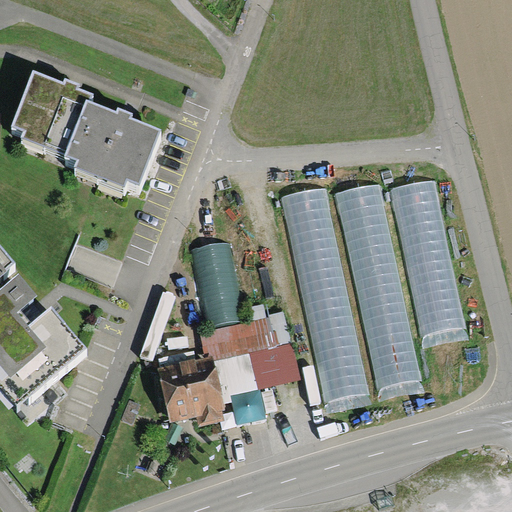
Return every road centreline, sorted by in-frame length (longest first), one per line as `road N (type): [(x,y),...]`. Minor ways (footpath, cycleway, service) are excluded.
road 1 (residential): [(118,376),(265,0)]
road 2 (residential): [(511,369),(421,0)]
road 3 (tertiary): [(511,422),(335,464),(185,511)]
